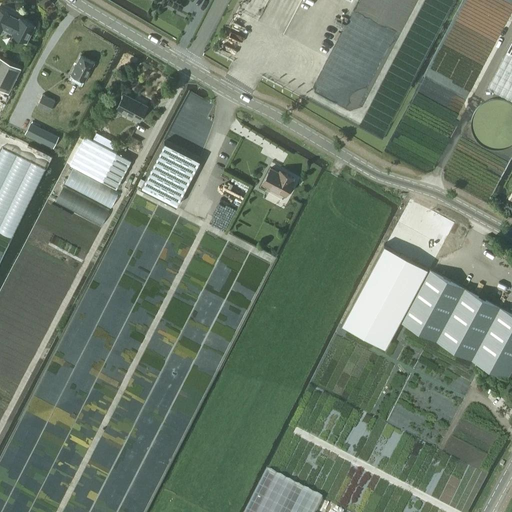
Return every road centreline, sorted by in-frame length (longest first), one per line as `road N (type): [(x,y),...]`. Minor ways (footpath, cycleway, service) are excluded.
road 1 (tertiary): [(511,235),(430,192),(377,176),(71,0)]
road 2 (track): [(421,0),(362,112),(354,118),(311,95)]
road 3 (track): [(439,168),(511,28)]
